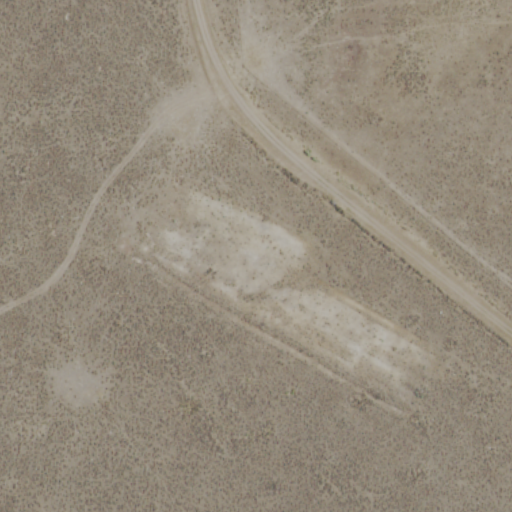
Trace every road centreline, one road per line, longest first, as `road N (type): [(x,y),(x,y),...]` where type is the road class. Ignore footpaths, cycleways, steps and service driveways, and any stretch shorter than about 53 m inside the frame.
road 1 (residential): [(231,95),(270,136),(511,331)]
road 2 (track): [(0,161),(231,95)]
